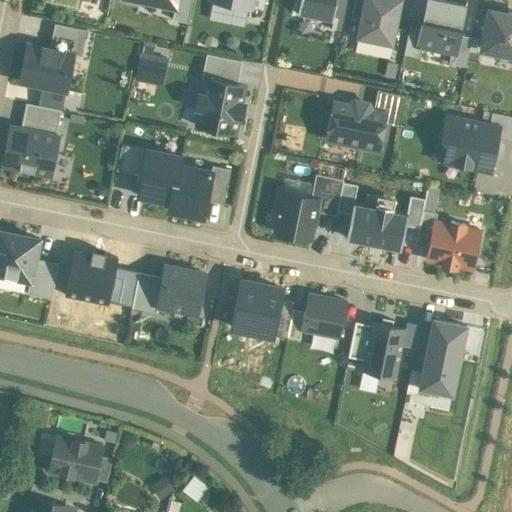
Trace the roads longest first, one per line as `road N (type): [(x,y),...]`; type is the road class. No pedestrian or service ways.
road 1 (residential): [(511,304),(0,199)]
road 2 (tertiary): [(0,359),(195,414),(246,456),(288,509)]
road 3 (unclassified): [(288,509),(342,489),(379,487),(431,511)]
